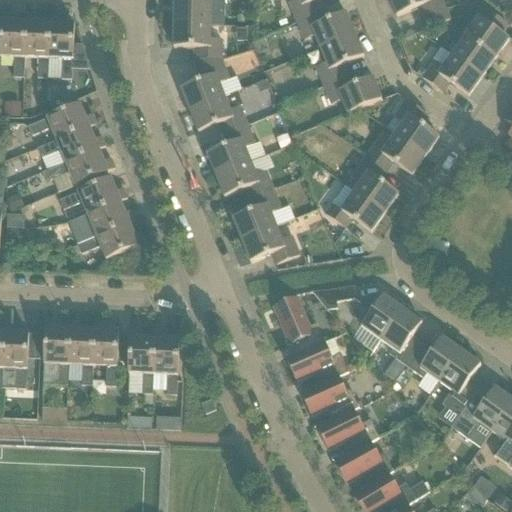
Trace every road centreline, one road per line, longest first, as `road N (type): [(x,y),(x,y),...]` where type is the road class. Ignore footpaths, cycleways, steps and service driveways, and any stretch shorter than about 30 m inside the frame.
road 1 (residential): [(137,2),(137,77),(219,291)]
road 2 (residential): [(511,363),(410,288),(399,266),(401,240),(473,137)]
road 3 (residential): [(219,291),(283,436),(333,511)]
road 4 (residential): [(219,291),(187,302),(0,296)]
road 5 (residential): [(473,137),(393,78),(361,0)]
